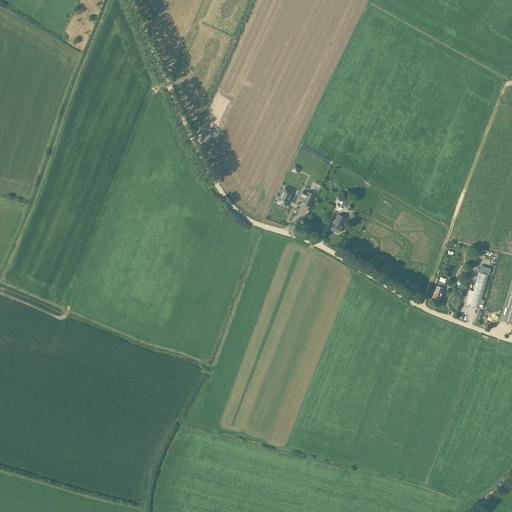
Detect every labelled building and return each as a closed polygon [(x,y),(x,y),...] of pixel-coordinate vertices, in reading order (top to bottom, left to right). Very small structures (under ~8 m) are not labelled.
[(280,198),(278,203),(286,207),(288,201),(289,202),(292,195),(289,193),(290,190),(285,188),(283,191),(283,190),(279,198),(280,198)] [(304,191),(302,196),(305,198),(302,203),(309,206),(315,195),(308,192),(307,193),(304,191)] [(341,198),(338,203),(341,204),(341,205),(348,208),(353,198),(345,195),(343,200),(341,198)] [(341,228),(346,219),(339,215),(334,224),(333,224),(331,229),(339,233),(341,228)] [(479,272),(469,305),(480,308),(480,307),(481,307),(483,300),(482,300),(489,275),(479,272)] [(511,323),(511,280),(511,281),(500,320),(511,323)] [(435,289),(433,297),(440,299),(444,288),(443,288),(445,283),(439,281),(437,286),(437,285),(435,289)]
